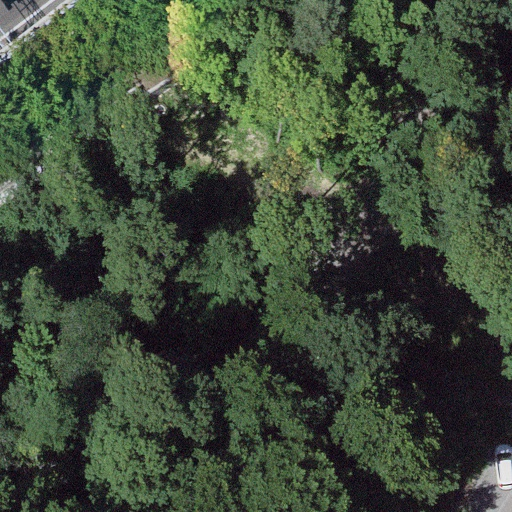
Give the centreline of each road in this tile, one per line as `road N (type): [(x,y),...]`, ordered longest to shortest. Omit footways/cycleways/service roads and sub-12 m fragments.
road 1 (track): [(201,511),(491,0)]
road 2 (motorway): [(0,147),(195,0)]
